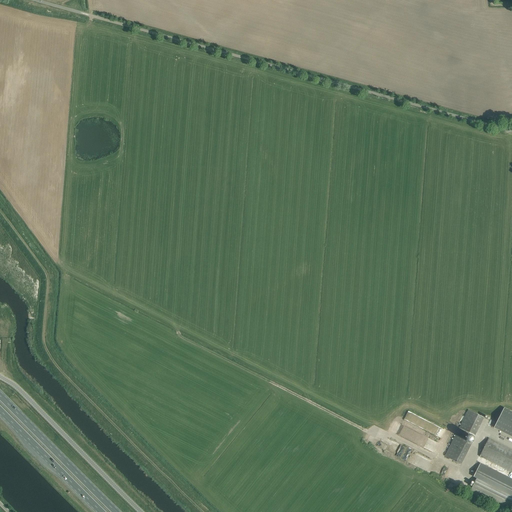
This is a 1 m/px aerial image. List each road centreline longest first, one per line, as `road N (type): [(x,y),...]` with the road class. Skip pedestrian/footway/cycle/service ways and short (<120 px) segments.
road 1 (unclassified): [(511,129),(95,17)]
road 2 (track): [(0,209),(48,274),(43,343),(59,369),(202,511)]
road 3 (unclassified): [(140,511),(0,376)]
road 4 (trunk): [(115,511),(0,395)]
road 5 (trunk): [(0,409),(101,511)]
